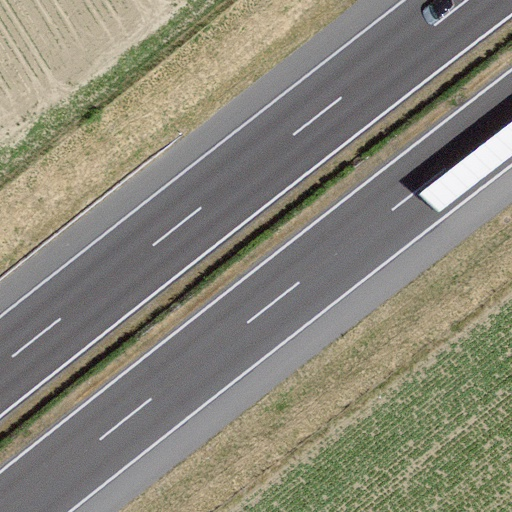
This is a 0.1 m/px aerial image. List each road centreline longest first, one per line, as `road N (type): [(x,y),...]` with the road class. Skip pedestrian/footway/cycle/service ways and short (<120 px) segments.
road 1 (motorway): [(13,511),(511,120)]
road 2 (motorway): [(469,0),(0,368)]
